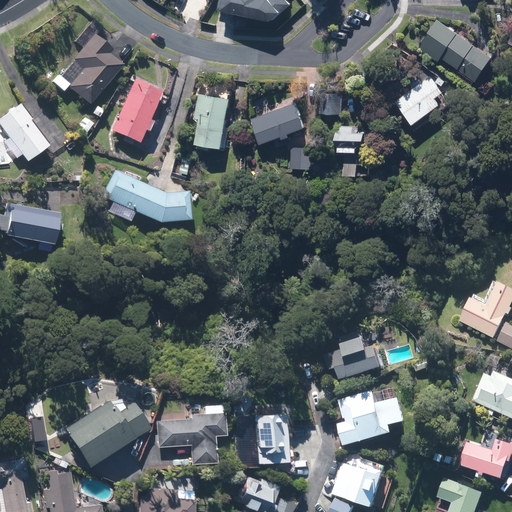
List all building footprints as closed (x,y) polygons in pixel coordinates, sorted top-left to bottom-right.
[(263,0),(221,0),(219,14),(270,24),(288,4),(284,0),(269,0),(268,1),(263,0)] [(110,58),(113,54),(93,37),(100,29),(91,21),(72,42),(81,50),(54,80),(85,107),(120,66),(110,58)] [(438,63),(441,58),(476,82),(492,59),(438,21),(424,40),(421,44),(417,49),(438,63)] [(135,146),(141,133),(143,134),(148,124),(146,123),(162,89),(135,76),(107,132),(135,146)] [(443,94),(431,77),(396,102),(406,117),(408,119),(413,126),(440,107),(435,100),(443,94)] [(198,95),(195,119),(200,120),(196,147),(222,150),(229,100),(198,95)] [(342,96),(322,95),(320,118),(340,119),(342,96)] [(281,139),(283,142),(289,139),(288,136),(306,130),(296,104),(251,120),(261,146),(281,139)] [(14,159),(18,156),(24,164),(45,148),(15,107),(0,118),(0,131),(6,140),(2,143),(14,159)] [(93,125),(83,117),(73,130),(83,138),(93,125)] [(336,147),(339,148),(339,154),(346,154),(344,177),(357,178),(359,149),(362,149),(364,149),(365,135),(354,134),(354,127),(341,126),(341,134),(337,133),(336,147)] [(313,148),(292,148),(291,170),(312,170),(313,148)] [(126,223),(130,214),(157,226),(184,223),(181,194),(161,196),(110,173),(98,199),(110,204),(105,213),(126,223)] [(54,213),(6,205),(1,205),(0,210),(0,232),(2,233),(1,239),(49,247),(54,213)] [(483,306),(471,300),(460,322),(495,340),(511,304),(511,292),(494,284),(483,306)] [(511,326),(505,323),(497,341),(511,348),(511,326)] [(363,335),(341,341),(343,348),(341,349),(342,353),(324,358),(328,372),(337,369),(340,383),(382,371),(376,352),(368,354),(363,335)] [(426,360),(412,365),(415,374),(429,368),(426,360)] [(511,381),(487,370),(472,402),(511,420),(511,381)] [(99,380),(84,386),(88,397),(103,391),(99,380)] [(391,437),(389,428),(403,425),(397,402),(375,407),(372,393),(339,401),(344,423),(337,425),(343,448),(391,437)] [(111,416),(103,402),(57,431),(83,471),(148,430),(131,403),(111,416)] [(223,438),(222,407),(202,408),(203,414),(187,415),(187,420),(153,421),(154,450),(187,449),(188,467),(212,466),(211,438),(223,438)] [(250,415),(249,456),(272,457),(272,455),(281,455),(282,416),(250,415)] [(459,467),(476,473),(474,479),(483,482),(485,476),(504,482),(511,459),(511,444),(497,440),(492,453),(466,444),(459,467)] [(322,492),(329,495),(334,498),(329,511),(350,511),(353,505),(370,511),(383,475),(372,471),(372,473),(342,462),(337,474),(329,472),(322,492)] [(43,473),(45,490),(41,490),(43,511),(95,511),(95,505),(73,508),(68,470),(43,473)] [(28,511),(27,504),(22,505),(17,471),(0,473),(0,511),(28,511)] [(243,511),(248,511),(250,511),(288,511),(292,503),(273,495),(274,494),(277,485),(257,477),(255,481),(241,476),(230,504),(237,507),(236,509),(243,511)] [(449,511),(474,511),(481,494),(444,480),(437,498),(452,504),(449,511)] [(147,498),(136,497),(135,511),(189,511),(191,492),(148,489),(147,498)]
